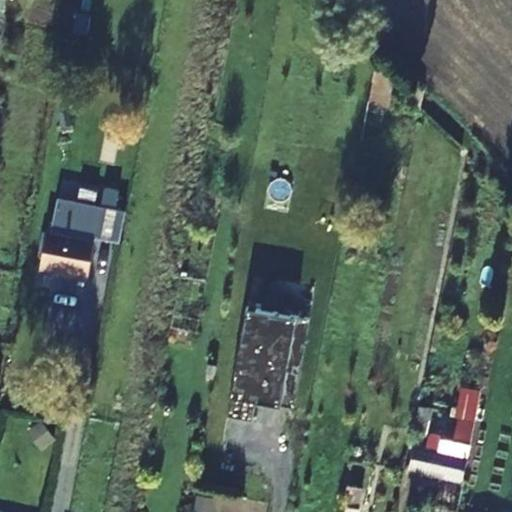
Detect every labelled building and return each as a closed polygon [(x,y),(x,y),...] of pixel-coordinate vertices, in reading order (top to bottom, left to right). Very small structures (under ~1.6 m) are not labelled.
[(373,64),(362,134),(382,137),(393,67),(373,64)] [(94,233),(120,238),(126,207),(56,194),(51,223),(46,222),(38,267),(86,276),(94,233)] [(256,400),(294,407),(310,318),(246,307),(228,415),(252,420),(256,400)] [(469,396),(481,398),(483,386),(472,384),(469,396)] [(418,405),(411,436),(425,439),(431,408),(418,405)] [(412,467),(465,479),(477,418),(458,414),(453,439),(437,435),(433,450),(417,446),(412,467)] [(356,511),(362,485),(349,482),(342,511),(356,511)]
